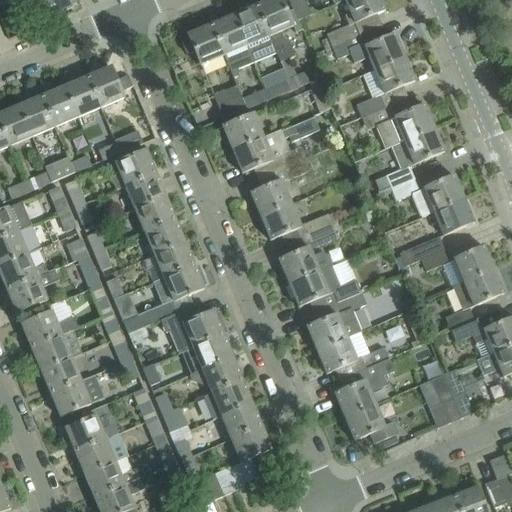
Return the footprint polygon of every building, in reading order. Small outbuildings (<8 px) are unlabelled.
[(276,54),(280,64),(295,57),(288,42),(282,39),(280,33),(293,28),(296,36),(302,34),(297,21),(288,0),(283,0),(281,1),(280,0),(259,0),(260,5),(256,7),(276,54)] [(288,0),(297,21),(310,16),(302,0),(288,0)] [(326,36),(331,49),(379,28),(374,17),(385,12),(379,0),(348,0),(344,2),(350,15),(344,17),(348,27),(326,36)] [(252,64),(276,54),(256,7),(232,17),(252,64)] [(237,71),(252,64),(232,17),(209,27),(222,58),(223,58),(232,79),(236,78),(238,73),(237,71)] [(200,67),(222,58),(209,27),(187,37),(188,38),(183,40),(181,45),(185,54),(189,56),(194,54),(200,67)] [(368,59),(374,73),(405,60),(395,36),(384,40),(379,28),(331,49),(336,61),(349,56),(353,65),(368,59)] [(356,107),(361,120),(396,105),(396,104),(391,93),(415,83),(405,60),(374,73),(384,95),(356,107)] [(110,69),(86,79),(99,110),(123,100),(110,69)] [(303,73),(287,80),(291,91),(306,85),(307,84),(303,73)] [(86,79),(63,89),(76,120),(99,110),(86,79)] [(287,80),(262,90),(267,101),(291,91),(287,80)] [(240,100),(241,99),(236,88),(213,97),(222,120),(244,111),(240,100)] [(63,89),(40,99),(53,130),(76,120),(63,89)] [(320,89),(311,93),(320,115),(329,111),(320,89)] [(262,90),(241,99),(240,100),(244,111),(246,110),(267,101),(262,90)] [(40,99),(17,108),(30,139),(53,130),(40,99)] [(391,148),(392,149),(434,130),(424,107),(413,112),(408,100),(396,104),(396,105),(361,120),(366,132),(376,128),(386,151),(391,148)] [(17,108),(0,115),(0,129),(8,149),(30,139),(17,108)] [(222,128),(232,152),(264,139),(263,138),(254,115),(222,128)] [(314,119),(282,133),(285,140),(288,139),(291,144),(319,132),(314,119)] [(0,151),(8,149),(0,129),(0,151)] [(386,178),(391,191),(414,181),(409,168),(444,154),(434,130),(392,149),(401,171),(386,178)] [(232,152),(242,175),(277,160),(277,159),(290,153),(285,140),(282,133),(281,131),(263,138),(264,139),(232,152)] [(115,144),(113,145),(118,156),(143,145),(138,133),(114,143),(115,144)] [(118,156),(113,145),(97,152),(102,163),(118,156)] [(290,153),(277,159),(277,160),(282,170),(305,160),(300,149),(290,153)] [(124,188),(125,189),(155,175),(146,152),(115,165),(119,174),(110,179),(116,192),(124,188)] [(87,157),(67,164),(72,175),(90,167),(87,157)] [(305,160),(282,170),(287,182),(310,172),(305,160)] [(43,170),(45,174),(49,184),(72,175),(67,164),(66,161),(43,170)] [(45,174),(23,183),(28,194),(49,185),(49,184),(45,174)] [(125,189),(134,212),(165,198),(155,175),(125,189)] [(433,214),(433,215),(464,202),(454,178),(419,192),(414,181),(391,191),(396,202),(411,196),(421,219),(433,214)] [(250,195),(260,219),(292,206),(282,182),(250,195)] [(28,194),(23,183),(6,190),(11,201),(28,194)] [(67,192),(74,210),(85,205),(78,188),(67,192)] [(50,200),(57,217),(69,212),(61,195),(50,200)] [(134,212),(144,234),(175,221),(165,198),(134,212)] [(464,202),(433,215),(443,238),(474,225),(464,202)] [(0,240),(31,228),(21,204),(0,213),(0,240)] [(85,205),(74,210),(81,227),(92,222),(85,205)] [(292,206),(260,219),(270,242),(302,229),(292,206)] [(69,212),(57,217),(64,234),(76,229),(69,212)] [(304,225),(309,237),(333,227),(328,215),(304,225)] [(144,234),(153,257),(184,244),(175,221),(144,234)] [(333,227),(309,237),(314,250),(339,239),(333,227)] [(0,240),(0,267),(27,257),(28,257),(41,251),(31,228),(0,240)] [(86,238),(93,256),(104,251),(97,233),(86,238)] [(420,261),(420,262),(444,251),(439,239),(400,256),(405,268),(420,261)] [(72,265),(77,263),(88,258),(81,241),(65,247),(72,265)] [(153,257),(163,280),(194,267),(184,244),(153,257)] [(278,262),(288,286),(331,268),(332,267),(327,256),(321,254),(313,258),(309,249),(278,262)] [(453,261),(462,284),(463,285),(494,273),(484,249),(453,261)] [(104,251),(93,256),(100,273),(111,267),(104,251)] [(444,251),(420,262),(425,273),(449,263),(444,251)] [(0,267),(0,277),(6,292),(37,279),(48,274),(45,267),(34,271),(28,257),(27,257),(0,267)] [(88,258),(77,263),(84,280),(95,275),(88,258)] [(150,327),(160,323),(191,310),(190,309),(186,298),(204,291),(203,288),(206,286),(202,276),(198,277),(194,267),(163,280),(152,284),(161,307),(123,323),(128,336),(150,327)] [(361,295),(356,283),(340,289),(331,268),(288,286),(298,309),(308,305),(313,315),(361,295)] [(37,279),(6,292),(16,316),(47,303),(42,290),(58,283),(54,272),(48,274),(37,279)] [(445,320),(450,333),(474,323),(473,322),(468,310),(485,303),(503,295),(494,273),(463,285),(462,284),(451,289),(461,313),(445,320)] [(105,284),(112,301),(123,296),(116,279),(105,284)] [(317,325),(306,329),(316,353),(347,340),(346,339),(360,333),(352,312),(366,307),(361,295),(313,315),(317,325)] [(94,304),(101,321),(112,316),(105,299),(94,304)] [(178,356),(182,354),(192,350),(223,336),(219,327),(223,324),(218,315),(214,315),(213,313),(198,319),(193,308),(190,309),(191,310),(160,323),(165,334),(169,333),(178,356)] [(486,341),(492,356),(493,356),(511,347),(511,319),(502,324),(497,312),(473,322),(474,323),(450,333),(455,345),(472,338),(475,346),(486,341)] [(31,350),(61,337),(78,330),(74,319),(57,326),(52,314),(21,327),(31,350)] [(112,316),(101,321),(107,336),(119,332),(112,316)] [(192,350),(200,369),(202,373),(233,360),(223,336),(192,350)] [(444,336),(435,340),(438,346),(447,342),(444,336)] [(31,350),(40,373),(71,360),(61,337),(31,350)] [(336,372),(341,382),(389,362),(384,349),(356,361),(347,340),(316,353),(326,376),(336,372)] [(113,348),(120,367),(132,362),(124,344),(113,348)] [(511,347),(493,356),(492,356),(476,363),(482,378),(499,371),(502,379),(511,375),(511,347)] [(40,373),(50,396),(81,383),(71,360),(40,373)] [(208,387),(211,396),(242,382),(233,360),(202,373),(192,377),(191,376),(189,377),(191,382),(205,388),(208,387)] [(132,362),(120,367),(127,383),(138,378),(132,362)] [(334,396),(344,419),(374,406),(369,394),(386,387),(383,377),(393,373),(389,362),(341,382),(345,392),(334,396)] [(142,371),(143,375),(149,388),(160,383),(153,366),(142,371)] [(455,371),(442,377),(460,421),(473,415),(455,371)] [(460,421),(442,377),(430,382),(440,405),(428,410),(437,431),(460,421)] [(213,421),(221,418),(252,405),(242,382),(211,396),(204,399),(213,421)] [(81,383),(50,396),(60,419),(91,406),(81,383)] [(154,400),(161,417),(172,412),(165,395),(154,400)] [(137,406),(144,425),(156,420),(149,401),(137,406)] [(221,418),(230,441),(261,428),(252,405),(221,418)] [(374,406),(344,419),(354,443),(370,436),(374,446),(397,436),(393,425),(384,429),(374,406)] [(172,412),(161,417),(168,434),(186,427),(179,409),(172,412)] [(65,431),(74,454),(105,441),(95,418),(65,431)] [(144,425),(151,442),(163,437),(156,420),(144,425)] [(240,464),(250,460),(271,452),(261,428),(230,441),(240,464)] [(174,445),(181,463),(192,458),(185,440),(174,445)] [(74,454),(84,477),(115,464),(105,441),(74,454)] [(168,449),(156,454),(163,471),(175,466),(168,449)] [(511,502),(511,488),(508,477),(511,475),(511,474),(505,457),(489,463),(496,482),(495,482),(504,506),(511,502)] [(181,463),(188,479),(199,474),(192,458),(181,463)] [(250,460),(240,464),(236,466),(246,488),(259,483),(250,460)] [(84,477),(94,500),(139,481),(134,471),(120,477),(115,464),(84,477)] [(163,471),(170,488),(182,482),(175,466),(163,471)] [(236,466),(225,471),(234,493),(246,488),(236,466)] [(225,471),(214,476),(223,498),(234,493),(225,471)] [(214,476),(203,480),(212,503),(223,498),(214,476)] [(202,481),(191,485),(200,508),(212,503),(203,480),(202,481)] [(139,481),(94,500),(98,511),(130,511),(134,510),(129,497),(143,491),(139,481)] [(494,510),(504,506),(495,482),(484,486),(494,510)] [(0,511),(5,511),(10,511),(1,487),(0,487),(0,511)] [(486,511),(478,489),(454,498),(458,511),(486,511)] [(430,507),(432,511),(458,511),(454,498),(430,507)]
